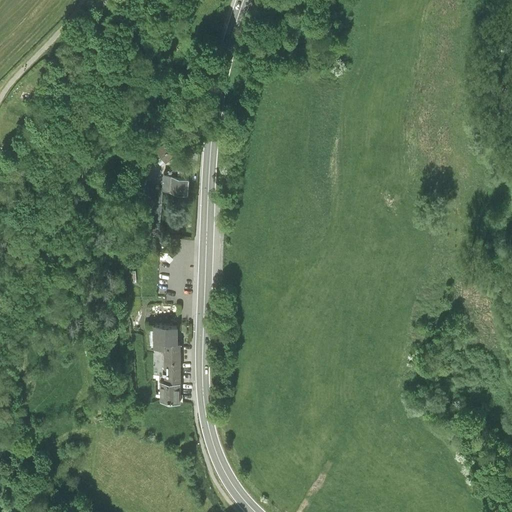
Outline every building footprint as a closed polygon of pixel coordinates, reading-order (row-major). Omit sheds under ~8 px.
[(166,147),(156,156),(165,167),(176,159),(166,147)] [(163,181),(162,196),(186,198),(187,183),(163,181)] [(158,233),(161,196),(146,195),(143,231),(158,233)] [(153,357),(163,357),(163,351),(177,351),(177,333),(153,333),(153,357)] [(163,384),(163,390),(180,390),(180,356),(180,351),(177,351),(163,351),(163,357),(163,384)] [(163,384),(163,357),(153,357),(153,359),(153,360),(152,360),(152,384),(163,384)] [(180,409),(180,390),(163,390),(160,390),(160,409),(180,409)]
